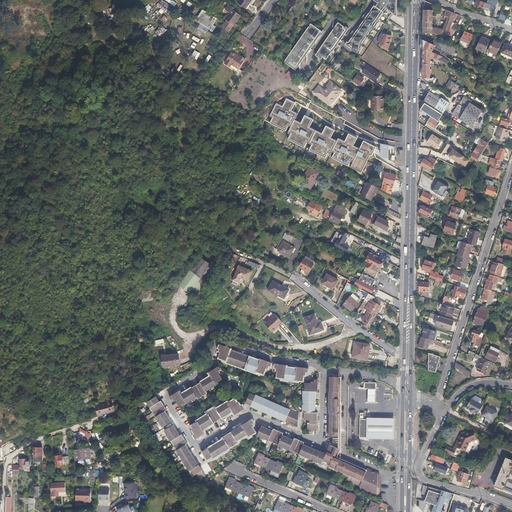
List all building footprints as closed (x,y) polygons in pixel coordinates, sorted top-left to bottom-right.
[(396,17),(397,17),(397,0),(396,0),(375,0),(374,1),(378,3),(375,7),(374,6),(370,12),(368,11),(366,15),(367,16),(364,19),(363,19),(360,22),(362,23),(358,28),(357,27),(354,31),(355,32),(353,35),(351,34),(349,38),(350,39),(347,42),(346,41),(344,44),(350,48),(349,49),(355,53),(361,45),(366,39),(373,30),(379,21),(384,14),(383,13),(386,10),(396,17)] [(488,11),(493,12),(495,6),(477,0),(476,0),(475,5),(484,8),(485,7),(489,8),(488,11)] [(112,3),(113,10),(109,11),(112,21),(120,19),(115,2),(112,3)] [(237,9),(229,4),(225,10),(230,13),(224,21),(231,25),(233,27),(240,15),(235,12),(237,9)] [(423,5),(423,33),(432,34),(432,10),(423,5)] [(213,31),(220,19),(203,9),(197,20),(201,23),(197,29),(206,35),(209,29),(213,31)] [(501,9),(498,19),(504,21),(507,10),(501,9)] [(446,36),(455,14),(445,10),(443,16),(447,17),(440,35),(446,36)] [(341,39),(348,28),(345,26),(344,27),(338,22),(315,55),(320,59),(322,56),(326,59),(331,52),(341,39)] [(321,33),(322,32),(310,23),(305,30),(300,38),(294,46),(290,52),(286,57),(283,62),(295,70),(311,46),(316,40),(321,33)] [(472,35),(464,31),(460,40),(468,44),(472,35)] [(376,36),(371,43),(376,46),(378,42),(377,45),(379,46),(379,47),(386,49),(390,35),(380,33),(377,37),(376,36)] [(489,40),(483,37),(483,38),(481,37),(476,47),(484,51),(489,40)] [(423,49),(431,52),(434,45),(423,40),(420,39),(420,49),(423,49)] [(487,52),(496,56),(501,44),(492,41),(487,52)] [(501,52),(511,57),(511,46),(504,43),(501,52)] [(450,58),(451,55),(441,50),(442,48),(435,45),(434,49),(440,52),(439,53),(450,58)] [(423,64),(430,65),(433,65),(434,61),(430,61),(430,56),(433,57),(433,53),(431,52),(423,49),(423,64)] [(195,50),(192,56),(198,59),(201,53),(195,50)] [(232,65),(237,68),(243,57),(242,56),(240,58),(236,56),(236,55),(232,52),(225,62),(231,66),(232,65)] [(246,59),(243,57),(237,68),(239,69),(246,59)] [(346,66),(340,61),(337,66),(343,70),(346,66)] [(375,81),(376,80),(377,78),(380,74),(367,66),(362,74),(367,77),(368,76),(375,81)] [(353,81),(359,85),(363,79),(357,75),(353,81)] [(452,89),(455,83),(448,80),(446,86),(452,89)] [(315,91),(330,105),(343,91),(332,81),(325,89),(320,85),(315,91)] [(343,91),(330,105),(333,107),(345,93),(343,91)] [(429,92),(423,102),(434,109),(440,99),(429,92)] [(371,111),(383,111),(383,96),(371,96),(371,111)] [(331,158),(360,173),(374,147),(361,141),(357,149),(352,146),(356,138),(346,133),(343,139),(329,140),(334,130),(324,125),(320,134),(309,128),(313,120),(303,115),(298,123),(293,120),(297,114),(291,111),(295,103),(286,98),(281,106),(270,100),(271,124),(284,131),(287,127),(288,144),(308,143),(308,150),(324,159),(331,147),(331,158)] [(451,116),(471,127),(481,110),(461,98),(451,116)] [(438,121),(443,114),(424,103),(420,110),(430,116),(426,123),(436,129),(440,122),(438,121)] [(511,119),(510,118),(509,121),(502,118),(500,126),(507,128),(509,122),(511,123),(511,119)] [(510,131),(500,127),(495,139),(504,142),(507,135),(508,135),(510,131)] [(442,141),(433,135),(427,143),(436,149),(442,141)] [(471,155),(478,159),(481,154),(489,143),(482,139),(471,155)] [(379,141),(379,159),(394,159),(394,154),(389,154),(389,142),(393,143),(393,141),(379,141)] [(498,149),(495,159),(501,161),(503,161),(505,156),(503,155),(505,150),(501,148),(500,150),(498,149)] [(446,158),(465,167),(469,158),(450,149),(446,158)] [(495,159),(491,158),(489,164),(491,165),(488,175),(498,177),(501,168),(499,168),(501,161),(495,159)] [(424,159),(421,165),(431,171),(434,165),(427,161),(424,159)] [(364,163),(360,176),(369,179),(373,166),(364,163)] [(301,182),(311,187),(319,173),(309,168),(301,182)] [(380,189),(390,193),(394,186),(397,176),(387,173),(384,182),(380,189)] [(448,185),(438,179),(432,189),(442,196),(448,185)] [(364,187),(360,195),(370,200),(376,187),(366,182),(364,187)] [(494,186),(487,184),(487,186),(488,186),(486,193),(494,196),(496,188),(494,188),(494,186)] [(355,192),(360,195),(364,187),(361,185),(358,186),(355,192)] [(461,191),(458,191),(455,199),(462,202),(466,190),(462,188),(461,191)] [(430,195),(423,192),(420,199),(423,200),(422,204),(428,206),(430,200),(429,199),(430,195)] [(311,201),(307,208),(313,211),(311,214),(316,216),(321,207),(311,201)] [(349,213),(353,215),(359,204),(355,202),(349,213)] [(336,205),(329,219),(338,224),(345,210),(336,205)] [(429,216),(432,210),(423,205),(419,211),(429,216)] [(457,219),(461,208),(452,206),(450,215),(452,215),(452,218),(457,219)] [(363,209),(358,221),(367,226),(373,214),(363,209)] [(377,218),(374,224),(380,227),(383,221),(377,218)] [(456,224),(447,221),(444,231),(449,233),(449,234),(452,236),(456,224)] [(471,230),(467,243),(472,245),(476,246),(480,233),(471,230)] [(339,235),(340,235),(337,240),(343,244),(344,244),(346,240),(345,239),(348,234),(342,231),(341,234),(340,233),(339,234),(339,235)] [(339,235),(339,234),(336,232),(332,238),(333,239),(330,243),(347,252),(349,247),(344,244),(343,244),(337,240),(340,235),(339,235)] [(294,238),(285,233),(278,246),(280,247),(278,251),(289,257),(294,248),(290,246),(294,238)] [(426,233),(422,244),(433,247),(436,236),(426,233)] [(511,245),(511,240),(505,238),(502,247),(505,248),(503,252),(509,254),(511,245)] [(458,256),(469,259),(472,260),(474,254),(469,253),(472,245),(467,243),(459,241),(456,248),(459,249),(457,255),(458,256)] [(374,271),(377,266),(378,267),(381,262),(375,258),(376,256),(370,252),(366,260),(368,262),(366,267),(359,280),(371,286),(374,280),(373,280),(378,272),(374,271)] [(198,255),(176,283),(192,295),(213,267),(198,255)] [(465,269),(469,259),(458,256),(455,266),(465,269)] [(315,264),(304,258),(299,267),(305,270),(305,271),(310,274),(315,264)] [(429,272),(433,262),(425,260),(421,270),(429,272)] [(489,270),(491,271),(490,273),(495,275),(498,263),(494,262),(491,269),(490,269),(489,270)] [(252,269),(239,263),(232,277),(238,280),(240,276),(248,279),(252,269)] [(454,270),(451,279),(460,281),(463,273),(454,270)] [(429,277),(443,282),(445,277),(437,275),(431,273),(429,277)] [(338,280),(327,274),(322,284),(332,290),(338,280)] [(487,280),(484,289),(485,289),(491,291),(494,282),(496,283),(498,278),(490,275),(488,280),(487,280)] [(372,293),(374,289),(357,280),(354,285),(362,290),(363,288),(372,293)] [(273,282),(269,291),(285,299),(289,289),(273,282)] [(429,282),(419,282),(419,292),(420,292),(420,296),(428,296),(429,282)] [(507,287),(502,294),(507,296),(511,289),(511,286),(510,285),(508,287),(507,287)] [(464,299),(467,289),(464,288),(464,289),(455,286),(451,299),(456,301),(458,297),(464,299)] [(492,302),(495,292),(491,291),(485,289),(482,298),(485,300),(490,301),(492,302)] [(444,295),(441,301),(448,304),(450,298),(444,295)] [(350,297),(344,304),(351,311),(358,303),(350,297)] [(364,309),(368,311),(374,315),(380,306),(372,301),(371,303),(365,299),(360,306),(364,309)] [(440,314),(451,317),(454,308),(443,305),(440,314)] [(477,322),(479,323),(483,324),(486,315),(483,314),(485,311),(478,308),(474,321),(477,322)] [(368,328),(376,316),(374,315),(368,311),(362,321),(365,323),(364,325),(368,328)] [(316,313),(306,317),(312,333),(325,328),(323,323),(320,324),(316,313)] [(430,313),(427,323),(432,325),(436,315),(430,313)] [(275,328),(278,325),(281,322),(274,314),(267,319),(268,320),(264,323),(271,332),(275,329),(275,328)] [(451,329),(454,321),(441,317),(438,316),(435,325),(442,328),(443,326),(451,329)] [(437,332),(424,328),(422,332),(424,332),(422,337),(428,339),(432,340),(434,341),(437,332)] [(478,337),(481,333),(473,330),(470,341),(474,343),(473,345),(479,347),(482,339),(478,337)] [(428,340),(421,338),(420,341),(420,343),(419,347),(425,349),(427,343),(428,340)] [(355,342),(352,357),(367,360),(370,345),(355,342)] [(219,358),(227,361),(231,350),(231,348),(220,344),(219,348),(222,349),(219,358)] [(499,354),(490,349),(486,356),(495,360),(499,354)] [(236,352),(231,350),(227,361),(226,362),(231,364),(236,352)] [(237,366),(241,354),(236,352),(231,364),(237,366)] [(179,353),(175,354),(162,356),(164,366),(180,364),(179,353)] [(435,373),(440,357),(428,353),(428,370),(435,373)] [(241,354),(237,366),(242,368),(246,356),(241,354)] [(246,369),(251,357),(246,356),(242,368),(246,369)] [(252,371),(256,359),(251,357),(246,369),(252,371)] [(478,371),(485,374),(490,362),(482,358),(479,365),(480,365),(478,371)] [(257,371),(261,361),(256,359),(252,371),(256,373),(257,371)] [(261,359),(261,361),(257,371),(264,374),(267,366),(271,367),(272,363),(261,359)] [(465,368),(456,363),(455,369),(463,373),(465,368)] [(285,379),(287,367),(287,365),(276,364),(275,368),(279,368),(278,378),(285,379)] [(210,371),(212,374),(216,382),(222,379),(218,371),(221,369),(219,366),(210,371)] [(297,367),(297,369),(296,380),(303,381),(304,372),(308,372),(309,368),(297,367)] [(212,387),(217,384),(216,382),(212,374),(207,378),(212,387)] [(327,403),(340,403),(340,377),(327,377),(327,403)] [(202,381),(207,390),(212,387),(207,378),(202,381)] [(304,391),(315,391),(317,391),(317,380),(313,380),(313,384),(304,384),(304,391)] [(204,395),(208,392),(207,390),(202,381),(197,383),(204,395)] [(198,395),(200,397),(204,395),(197,383),(193,386),(198,395)] [(198,395),(193,386),(187,390),(193,399),(198,395)] [(367,401),(375,401),(375,388),(367,388),(367,401)] [(180,405),(187,401),(182,393),(180,389),(170,396),(172,399),(175,397),(180,405)] [(182,393),(187,401),(188,402),(193,399),(187,390),(182,393)] [(246,403),(251,405),(256,395),(250,392),(246,403)] [(256,394),(256,395),(251,405),(251,406),(256,408),(261,396),(256,394)] [(156,395),(147,401),(150,407),(160,401),(156,395)] [(261,396),(256,408),(261,410),(266,398),(261,396)] [(265,412),(271,400),(266,398),(261,410),(265,412)] [(235,399),(229,403),(233,411),(236,414),(246,408),(244,405),(240,407),(235,399)] [(160,401),(150,407),(153,411),(164,404),(162,400),(160,401)] [(270,415),(275,402),(271,400),(265,412),(270,415)] [(475,413),(478,415),(483,406),(471,400),(466,409),(470,411),(470,413),(473,414),(475,414),(475,413)] [(223,417),(233,411),(229,403),(228,401),(218,408),(223,417)] [(274,417),(280,404),(275,402),(270,415),(274,417)] [(341,414),(341,403),(340,403),(327,403),(327,413),(341,414)] [(107,412),(105,404),(96,407),(98,415),(107,412)] [(156,416),(165,410),(167,409),(164,404),(153,411),(156,416)] [(280,404),(274,417),(279,419),(285,406),(280,404)] [(219,420),(223,417),(218,408),(216,406),(212,408),(219,420)] [(284,421),(290,409),(285,406),(279,419),(284,421)] [(359,436),(367,436),(367,412),(367,406),(362,406),(362,412),(359,412),(359,436)] [(497,413),(487,407),(482,416),(493,422),(497,413)] [(219,420),(212,408),(208,411),(209,413),(214,422),(219,420)] [(298,427),(298,412),(290,409),(284,421),(298,427)] [(165,410),(156,416),(159,421),(169,415),(165,410)] [(384,437),(394,437),(394,413),(384,413),(367,412),(367,436),(384,437)] [(203,416),(209,426),(214,422),(209,413),(203,416)] [(341,414),(327,413),(327,436),(340,436),(341,414)] [(169,415),(159,421),(162,426),(172,420),(169,415)] [(203,416),(198,420),(199,421),(204,429),(209,426),(203,416)] [(254,423),(252,419),(242,425),(248,434),(249,436),(256,432),(251,425),(254,423)] [(311,423),(311,420),(307,420),(307,431),(317,431),(317,423),(311,423)] [(206,432),(204,429),(199,421),(192,425),(197,433),(194,435),(196,438),(206,432)] [(174,424),(165,430),(168,435),(177,429),(174,424)] [(237,428),(243,437),(248,434),(242,425),(237,428)] [(262,425),(257,435),(263,438),(267,428),(262,425)] [(80,428),(78,434),(90,438),(92,432),(80,428)] [(232,431),(237,440),(243,437),(237,428),(232,431)] [(267,428),(263,438),(269,440),(273,430),(267,428)] [(279,430),(274,428),(273,430),(269,440),(273,442),(279,430)] [(171,440),(180,435),(177,429),(168,435),(171,440)] [(444,447),(442,452),(452,455),(455,446),(465,450),(467,445),(465,445),(467,439),(472,436),(468,429),(458,434),(456,441),(453,440),(450,449),(444,447)] [(279,430),(273,442),(278,444),(282,434),(283,432),(279,430)] [(227,434),(234,445),(238,442),(237,440),(232,431),(227,434)] [(180,435),(171,440),(173,445),(185,438),(182,433),(180,435)] [(224,439),(229,448),(234,445),(227,434),(223,437),(224,439)] [(282,434),(278,444),(284,447),(288,437),(282,434)] [(288,437),(284,447),(290,449),(294,439),(288,437)] [(294,439),(290,449),(294,452),(299,439),(295,437),(294,439)] [(176,449),(186,443),(187,442),(185,438),(173,445),(176,449)] [(219,442),(224,451),(229,448),(224,439),(219,442)] [(303,444),(304,442),(299,439),(294,452),(299,454),(303,444)] [(224,451),(219,442),(213,445),(219,454),(224,451)] [(189,449),(186,443),(176,449),(180,455),(189,449)] [(303,444),(299,454),(305,456),(309,446),(303,444)] [(208,448),(213,457),(219,454),(213,445),(208,448)] [(329,445),(326,454),(323,461),(330,463),(329,466),(349,475),(347,480),(360,486),(361,490),(374,495),(378,496),(379,475),(340,459),(340,450),(329,445)] [(309,446),(305,456),(311,459),(315,449),(309,446)] [(34,454),(33,454),(33,462),(43,462),(43,447),(34,447),(34,454)] [(83,461),(83,458),(91,457),(89,448),(75,450),(76,460),(79,459),(79,462),(83,461)] [(208,448),(202,451),(208,461),(213,457),(208,448)] [(189,449),(180,455),(183,460),(192,454),(189,449)] [(315,449),(311,459),(315,461),(320,451),(315,449)] [(315,461),(322,464),(323,461),(326,454),(320,451),(315,461)] [(55,455),(57,467),(70,465),(69,457),(64,458),(63,454),(55,455)] [(192,454),(183,460),(186,465),(195,460),(192,454)] [(258,454),(254,462),(267,467),(271,459),(258,454)] [(511,460),(506,458),(494,486),(511,493),(511,460)] [(26,459),(21,459),(21,468),(28,469),(28,471),(30,471),(30,461),(26,461),(26,459)] [(276,461),(271,459),(267,467),(279,473),(283,463),(277,460),(276,461)] [(195,460),(186,465),(189,470),(198,465),(195,460)] [(461,465),(453,462),(451,469),(458,471),(461,465)] [(196,474),(202,470),(199,464),(198,465),(189,470),(192,476),(196,474)] [(305,481),(309,471),(303,468),(302,470),(300,470),(297,476),(296,476),(293,482),(302,486),(303,485),(306,487),(308,482),(305,481)] [(200,480),(206,476),(202,470),(196,474),(200,480)] [(468,475),(460,472),(457,480),(466,483),(468,475)] [(238,492),(242,484),(236,481),(236,480),(230,477),(225,486),(238,492)] [(121,498),(138,497),(137,482),(120,484),(121,498)] [(60,492),(67,492),(67,483),(52,483),(52,496),(60,496),(60,492)] [(247,486),(242,484),(238,492),(245,495),(243,499),(248,501),(250,497),(254,488),(248,485),(247,486)] [(443,488),(443,487),(430,484),(428,490),(433,492),(434,489),(442,491),(441,494),(438,494),(432,511),(440,511),(445,496),(449,497),(451,491),(443,488)] [(327,494),(339,499),(343,491),(330,485),(327,494)] [(109,489),(99,489),(98,500),(109,500),(109,489)] [(91,490),(76,490),(76,500),(91,501),(91,490)] [(351,505),(355,496),(343,491),(339,499),(351,505)] [(275,508),(284,511),(287,511),(291,505),(285,503),(286,501),(279,498),(275,508)] [(376,511),(379,506),(388,510),(388,505),(374,499),(372,502),(371,501),(369,507),(368,507),(365,511),(376,511)]
